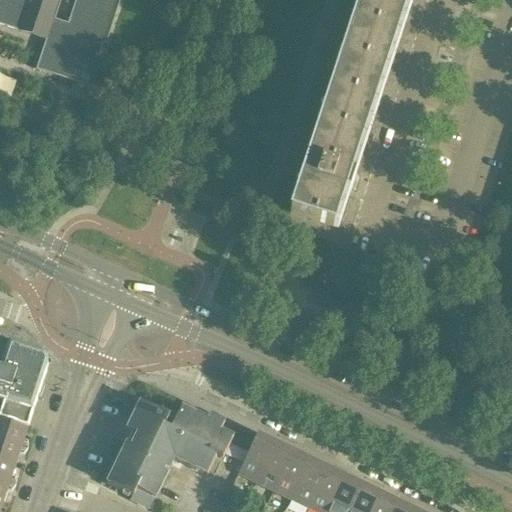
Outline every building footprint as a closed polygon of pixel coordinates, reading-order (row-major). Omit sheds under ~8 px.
[(99,92),(105,94),(116,63),(98,57),(101,46),(105,47),(105,44),(104,43),(118,0),(0,0),(0,27),(16,32),(25,35),(26,31),(38,35),(36,39),(44,42),(35,71),(41,73),(42,72),(94,90),(99,91),(99,92)] [(358,0),(350,26),(393,40),(406,0),(358,0)] [(349,175),(393,40),(350,26),(287,215),(331,229),(343,195),(351,198),(358,177),(349,175)] [(40,354),(0,341),(0,421),(26,430),(46,366),(47,364),(47,361),(45,358),(42,356),(40,354)] [(129,502),(147,511),(173,461),(205,477),(214,459),(220,462),(231,439),(219,433),(223,424),(208,416),(206,421),(180,409),(173,425),(166,421),(168,418),(138,404),(125,431),(130,434),(104,486),(130,498),(129,502)] [(0,509),(26,430),(0,421),(0,509)] [(255,485),(274,444),(256,435),(237,476),(255,485)] [(272,493),(291,452),(274,444),(255,485),(272,493)] [(289,501),(309,461),(291,452),(272,493),(289,501)] [(307,510),(326,469),(309,461),(289,501),(307,510)] [(311,511),(326,511),(343,477),(326,469),(307,510),(311,511)] [(347,511),(360,486),(343,477),(326,511),(347,511)] [(369,511),(378,494),(360,486),(347,511),(369,511)] [(390,511),(395,502),(378,494),(369,511),(390,511)] [(411,511),(412,510),(395,502),(390,511),(411,511)]
